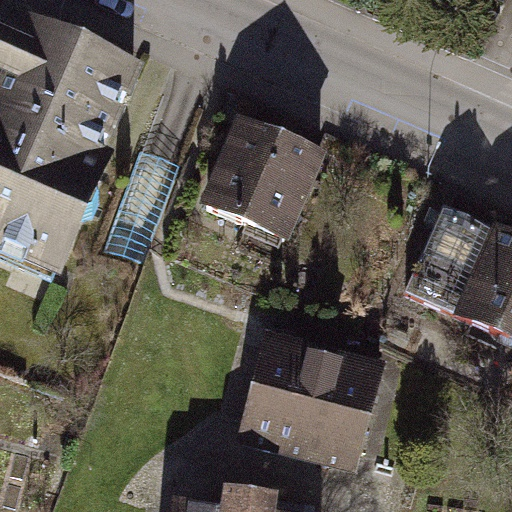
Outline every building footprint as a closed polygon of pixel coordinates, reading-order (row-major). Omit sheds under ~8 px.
[(0,261),(61,288),(142,76),(24,24),(16,43),(0,36),(0,261)] [(201,212),(290,251),(329,162),(238,124),(201,212)] [(511,242),(445,214),(406,305),(511,349),(511,242)] [(267,338),(239,450),(357,481),(386,370),(267,338)] [(221,511),(173,505),(172,511),(277,511),(278,505),(226,498),(224,511),(221,511)]
